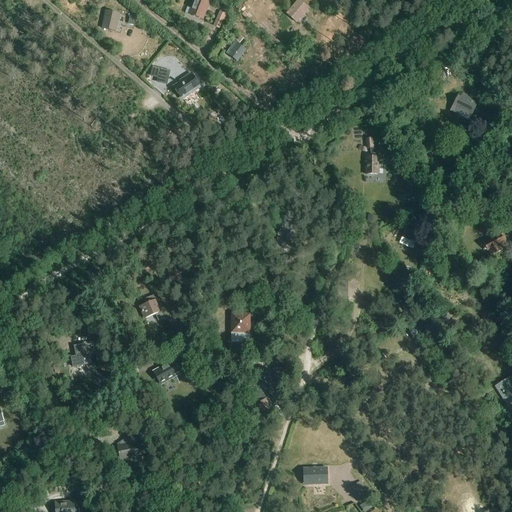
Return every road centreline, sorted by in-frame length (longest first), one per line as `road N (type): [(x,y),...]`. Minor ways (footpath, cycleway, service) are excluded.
road 1 (track): [(258,511),(343,240),(343,206),(297,139),(136,0)]
road 2 (track): [(0,316),(115,240),(205,213),(380,67),(494,0)]
road 3 (track): [(0,329),(69,415),(83,455),(100,472),(242,511)]
road 4 (track): [(240,185),(36,0)]
road 5 (track): [(300,386),(387,368),(460,386)]
road 6 (track): [(368,79),(442,200)]
road 7 (track): [(362,261),(350,306),(304,375)]
